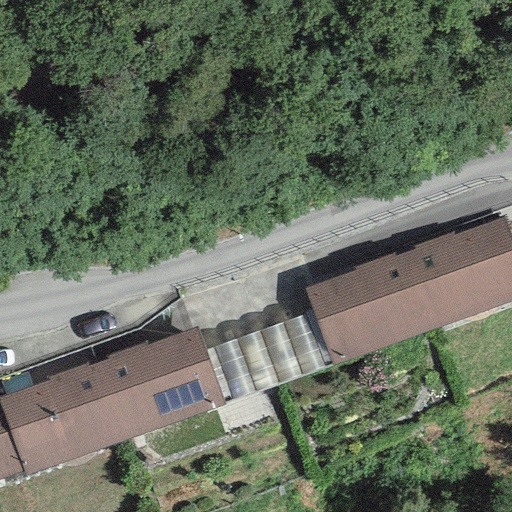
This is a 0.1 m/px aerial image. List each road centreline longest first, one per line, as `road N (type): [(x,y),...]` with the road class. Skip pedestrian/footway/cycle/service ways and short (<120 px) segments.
road 1 (unclassified): [(511,159),(167,272),(0,307)]
road 2 (track): [(157,0),(0,91)]
